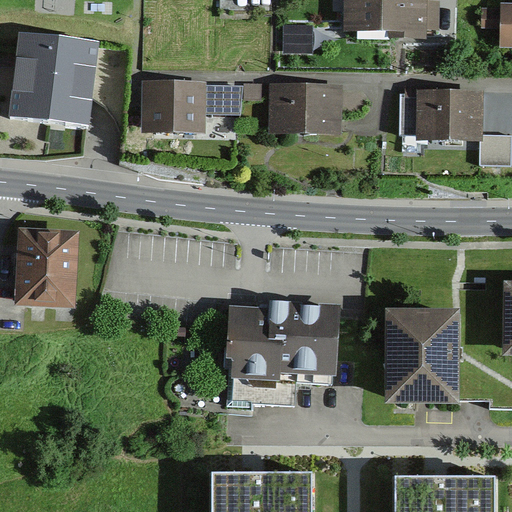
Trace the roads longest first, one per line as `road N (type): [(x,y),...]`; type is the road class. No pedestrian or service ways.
road 1 (tertiary): [(0,181),(256,210),(511,219)]
road 2 (residential): [(137,72),(511,79)]
road 3 (residential): [(231,430),(511,433)]
